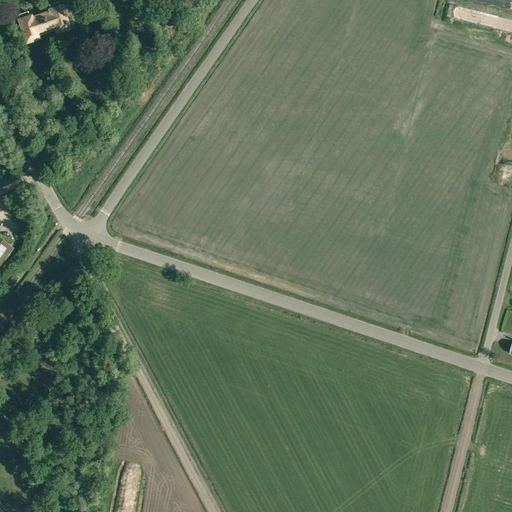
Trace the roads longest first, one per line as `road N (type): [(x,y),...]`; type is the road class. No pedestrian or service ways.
road 1 (tertiary): [(480,368),(87,235)]
road 2 (track): [(214,511),(80,258),(84,240)]
road 3 (tertiary): [(87,235),(253,0)]
road 4 (tertiary): [(87,235),(63,218),(0,101)]
road 5 (track): [(446,511),(480,368)]
road 6 (unclassified): [(480,368),(511,244)]
